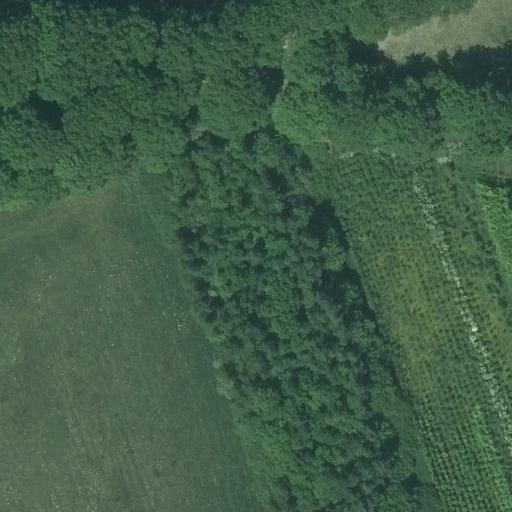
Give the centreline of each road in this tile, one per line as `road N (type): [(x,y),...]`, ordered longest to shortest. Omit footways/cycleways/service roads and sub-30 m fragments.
road 1 (track): [(511,132),(225,73)]
road 2 (track): [(225,73),(0,36)]
road 3 (unclassified): [(225,73),(365,0)]
